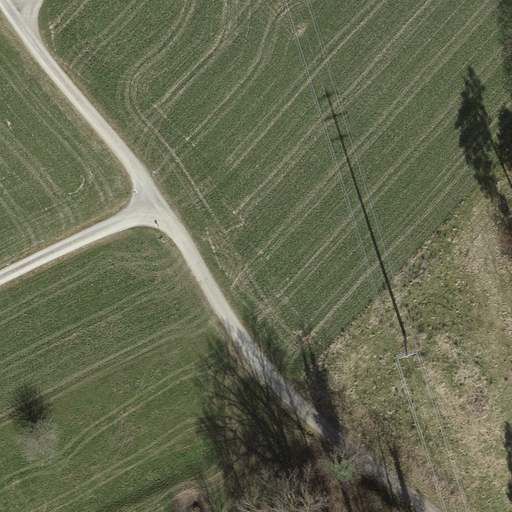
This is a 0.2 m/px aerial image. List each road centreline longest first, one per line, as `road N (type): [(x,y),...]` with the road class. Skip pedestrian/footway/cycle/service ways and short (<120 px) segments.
road 1 (track): [(423,511),(310,421),(262,370),(159,205)]
road 2 (track): [(159,205),(4,0)]
road 3 (track): [(159,205),(0,279)]
